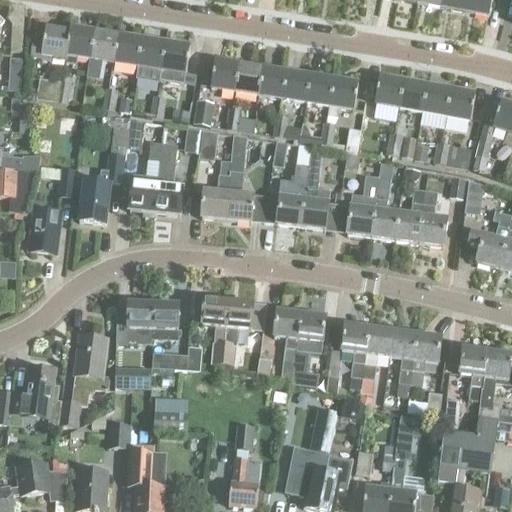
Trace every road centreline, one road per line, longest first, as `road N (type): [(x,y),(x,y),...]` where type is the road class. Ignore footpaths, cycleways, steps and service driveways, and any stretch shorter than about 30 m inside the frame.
road 1 (residential): [(511,320),(370,285),(181,261),(132,267),(89,286),(0,344)]
road 2 (residential): [(59,0),(511,78)]
